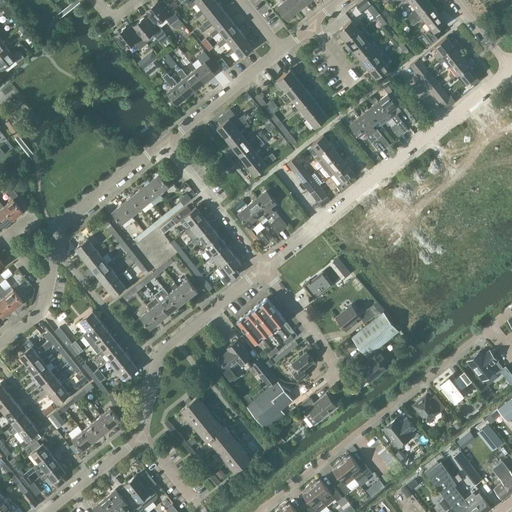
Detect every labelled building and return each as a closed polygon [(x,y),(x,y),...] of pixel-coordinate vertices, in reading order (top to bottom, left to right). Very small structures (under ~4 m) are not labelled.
[(158,1),(147,10),(151,16),(158,24),(166,17),(171,24),(174,28),(182,22),(179,18),(164,0),(163,0),(159,3),(158,1)] [(192,0),(187,4),(190,8),(197,3),(201,8),(211,0),(192,0)] [(201,9),(195,14),(198,18),(205,12),(209,18),(222,8),(215,0),(211,0),(201,8),(201,9)] [(297,11),(289,0),(282,0),(284,1),(277,7),(286,19),(297,11)] [(289,0),(297,11),(307,3),(304,0),(289,0)] [(368,0),(363,0),(356,5),(362,12),(372,4),(368,0)] [(407,17),(410,21),(432,4),(428,0),(417,0),(412,4),(416,9),(407,17)] [(423,18),(427,23),(439,13),(432,4),(410,21),(414,26),(423,18)] [(369,9),(375,16),(379,13),(373,6),(369,9)] [(209,18),(202,24),(203,24),(205,27),(209,25),(212,22),(217,28),(230,18),(222,8),(209,18)] [(375,16),(383,26),(387,23),(379,13),(375,16)] [(439,13),(427,23),(431,28),(421,35),(428,44),(438,37),(434,33),(447,23),(439,13)] [(145,17),(134,26),(145,40),(153,34),(158,40),(161,43),(169,37),(166,34),(165,32),(163,29),(158,24),(151,16),(147,19),(145,17)] [(217,28),(210,33),(213,37),(220,32),(224,37),(237,27),(230,18),(217,28)] [(352,20),(338,31),(346,41),(359,30),(363,27),(364,26),(360,21),(355,25),(352,20)] [(383,26),(390,35),(394,32),(387,23),(383,26)] [(126,26),(115,35),(126,49),(134,42),(140,49),(147,43),(145,40),(134,26),(133,25),(128,28),(126,26)] [(224,37),(217,43),(220,47),(227,41),(232,47),(245,37),(237,27),(224,37)] [(359,30),(346,41),(354,50),(367,40),(371,36),(363,27),(359,30)] [(390,35),(398,45),(402,42),(394,32),(390,35)] [(232,47),(225,52),(228,56),(235,51),(240,58),(253,47),(254,46),(254,44),(252,41),(250,41),(248,38),(246,38),(245,37),(232,47)] [(435,46),(443,56),(459,43),(456,39),(451,43),(447,37),(435,46)] [(2,40),(0,41),(0,55),(9,49),(2,40)] [(353,51),(353,53),(356,57),(358,57),(358,56),(361,60),(378,46),(374,42),(371,44),(367,40),(354,50),(353,51)] [(398,45),(406,54),(409,51),(402,42),(398,45)] [(462,47),(459,43),(443,56),(450,66),(462,56),(457,51),(462,47)] [(146,44),(141,48),(145,52),(150,48),(146,44)] [(378,46),(361,60),(364,63),(363,63),(363,66),(366,70),(368,70),(369,69),(382,59),(381,58),(378,54),(382,51),(378,46)] [(0,71),(5,67),(15,60),(17,63),(24,57),(17,48),(12,53),(9,49),(0,55),(0,71)] [(168,63),(173,59),(169,54),(164,58),(168,63)] [(196,57),(202,64),(196,69),(206,81),(214,75),(205,62),(206,61),(200,54),(196,57)] [(382,59),(369,69),(377,79),(390,68),(386,63),(390,59),(387,55),(382,59)] [(467,62),(462,56),(450,66),(458,75),(474,63),(471,59),(467,62)] [(218,61),(221,65),(225,70),(229,67),(225,62),(222,58),(218,61)] [(410,66),(418,76),(427,68),(419,59),(410,66)] [(192,71),(186,76),(196,89),(206,81),(196,69),(190,61),(186,64),(192,71)] [(474,63),(458,75),(465,85),(470,81),(474,85),(480,80),(477,76),(477,75),(479,73),(476,69),(474,71),(473,70),(477,66),(474,63)] [(418,76),(426,86),(435,78),(427,68),(418,76)] [(183,79),(177,84),(187,96),(196,89),(186,76),(181,69),(177,72),(183,79)] [(290,69),(277,79),(284,89),(298,78),(290,69)] [(176,105),(187,96),(177,84),(171,77),(167,80),(173,86),(166,92),(176,105)] [(298,78),(284,89),(292,98),(305,88),(298,78)] [(426,86),(433,95),(442,88),(435,78),(426,86)] [(305,88),(292,98),(300,108),(313,97),(305,88)] [(450,97),(442,88),(433,95),(445,110),(456,102),(452,96),(450,97)] [(378,101),(391,118),(395,115),(392,110),(398,105),(388,93),(378,101)] [(255,97),(263,107),(266,104),(259,94),(255,97)] [(313,97),(300,108),(307,117),(320,107),(313,97)] [(266,102),(272,110),(278,106),(271,98),(266,102)] [(391,118),(378,101),(369,109),(378,121),(384,116),(388,121),(391,118)] [(274,113),(266,104),(263,107),(270,116),(274,113)] [(320,107),(307,117),(315,127),(328,117),(320,107)] [(221,123),(217,127),(225,137),(246,120),(243,116),(242,116),(238,119),(230,109),(218,119),(221,123)] [(378,121),(369,109),(359,117),(373,133),(376,130),(373,125),(378,121)] [(282,123),(274,113),(270,116),(278,126),(282,123)] [(377,139),(373,133),(359,117),(350,124),(359,136),(365,131),(369,136),(367,137),(380,153),(385,148),(377,139)] [(267,129),(274,126),(271,118),(264,122),(267,129)] [(246,120),(225,137),(232,146),(244,136),(240,131),(249,124),(248,123),(246,120)] [(404,133),(409,129),(401,120),(396,124),(404,133)] [(289,132),(282,123),(278,126),(285,135),(289,132)] [(396,124),(392,127),(399,137),(404,133),(396,124)] [(483,130),(469,141),(475,150),(490,138),(483,130)] [(297,142),(289,132),(285,135),(293,145),(297,142)] [(244,136),(232,146),(240,155),(261,138),(257,134),(248,141),(244,136)] [(312,145),(319,154),(336,141),(333,137),(329,141),(324,135),(312,145)] [(385,148),(390,145),(382,135),(377,139),(385,148)] [(261,138),(240,155),(242,159),(241,160),(241,162),(244,166),(246,166),(247,165),(259,155),(255,150),(264,143),(261,138)] [(490,138),(475,150),(482,158),(496,146),(490,138)] [(339,145),(336,141),(319,154),(315,158),(318,162),(323,159),(327,164),(339,154),(335,148),(339,145)] [(496,146),(482,158),(488,166),(503,154),(496,146)] [(259,155),(247,165),(255,175),(276,158),(272,153),(263,160),(259,155)] [(455,167),(444,153),(435,160),(447,174),(455,167)] [(344,160),(339,154),(327,164),(335,173),(351,160),(348,157),(344,160)] [(503,154),(488,166),(494,174),(509,162),(503,154)] [(288,164),(295,173),(304,166),(296,157),(288,164)] [(351,160),(335,173),(342,182),(337,186),(341,192),(352,183),(348,178),(355,173),(350,167),(354,164),(351,160)] [(435,160),(427,166),(439,180),(447,174),(435,160)] [(511,165),(509,162),(494,174),(501,182),(511,172),(511,165)] [(312,176),(304,166),(295,173),(303,183),(312,176)] [(439,180),(427,166),(419,173),(431,187),(439,180)] [(511,172),(501,182),(507,190),(511,185),(511,172)] [(163,177),(160,173),(150,181),(160,193),(169,186),(168,183),(170,182),(165,175),(163,177)] [(419,173),(411,179),(423,193),(431,187),(419,173)] [(303,183),(310,192),(319,185),(312,176),(303,183)] [(277,182),(274,178),(267,183),(271,187),(277,182)] [(415,199),(423,193),(411,179),(403,186),(415,199)] [(150,181),(141,189),(150,201),(160,193),(150,181)] [(327,195),(319,185),(310,192),(318,202),(327,195)] [(403,186),(395,193),(406,207),(415,199),(403,186)] [(13,199),(3,206),(13,219),(23,211),(15,201),(20,197),(12,188),(7,192),(13,199)] [(150,201),(141,189),(131,196),(141,208),(150,201)] [(267,190),(258,198),(283,230),(289,226),(276,210),(274,212),(271,208),(277,203),(267,190)] [(131,196),(122,204),(131,216),(141,208),(131,196)] [(267,218),(270,215),(275,221),(271,224),(279,234),(283,230),(258,198),(248,206),(260,221),(266,217),(267,218)] [(0,221),(4,226),(13,219),(3,206),(0,202),(0,201),(0,221)] [(181,201),(172,208),(175,212),(184,204),(181,201)] [(122,223),(131,216),(122,204),(112,211),(122,223)] [(187,220),(192,226),(204,217),(196,207),(192,210),(188,206),(172,218),(177,223),(180,221),(183,224),(187,220)] [(255,226),(260,221),(248,206),(238,214),(251,230),(255,227),(255,226)] [(165,220),(175,212),(172,208),(162,216),(165,220)] [(500,223),(489,209),(480,217),(492,230),(500,223)] [(162,216),(152,223),(156,227),(165,220),(162,216)] [(211,226),(204,217),(192,226),(199,236),(211,226)] [(492,230),(480,217),(472,223),(484,237),(492,230)] [(94,240),(103,235),(97,227),(103,223),(101,219),(86,228),(94,240)] [(175,240),(168,231),(174,226),(170,220),(159,228),(171,243),(175,240)] [(350,233),(349,234),(357,244),(374,230),(366,220),(358,227),(354,222),(346,228),(350,233)] [(104,225),(112,234),(116,231),(108,221),(104,225)] [(146,235),(156,227),(152,223),(143,231),(146,235)] [(484,237),(472,223),(464,229),(476,243),(484,237)] [(199,236),(207,245),(219,235),(211,226),(199,236)] [(468,250),(476,243),(464,229),(456,236),(468,250)] [(374,230),(357,244),(365,253),(369,259),(378,252),(374,246),(381,240),(374,231),(374,230)] [(124,241),(116,231),(112,234),(120,244),(124,241)] [(143,231),(133,238),(137,242),(146,235),(143,231)] [(256,236),(265,246),(270,241),(261,231),(256,236)] [(207,245),(214,254),(226,244),(219,235),(207,245)] [(448,242),(460,256),(468,250),(456,236),(448,242)] [(76,248),(84,259),(96,249),(88,238),(76,248)] [(182,249),(175,240),(171,243),(178,252),(182,249)] [(120,244),(127,254),(131,251),(124,241),(120,244)] [(440,249),(451,263),(460,256),(448,242),(440,249)] [(214,254),(221,263),(233,253),(226,244),(214,254)] [(84,259),(91,267),(103,258),(96,249),(84,259)] [(189,258),(182,249),(178,252),(186,261),(189,258)] [(139,260),(131,251),(127,254),(135,263),(139,260)] [(233,253),(221,263),(217,267),(224,276),(221,278),(225,284),(239,272),(236,267),(241,263),(233,253)] [(91,267),(98,276),(111,267),(115,263),(112,260),(107,263),(103,258),(91,267)] [(165,269),(174,262),(171,258),(162,265),(165,269)] [(197,267),(189,258),(186,261),(193,271),(197,267)] [(385,260),(376,267),(380,272),(388,282),(404,269),(396,259),(389,265),(385,260)] [(135,263),(144,275),(148,272),(139,260),(135,263)] [(155,277),(165,269),(162,265),(152,273),(155,277)] [(105,285),(118,276),(111,267),(98,276),(105,285)] [(122,270),(129,277),(132,274),(126,267),(122,270)] [(204,277),(197,267),(193,271),(200,280),(204,277)] [(346,268),(341,272),(345,277),(351,273),(346,268)] [(388,282),(396,292),(400,297),(409,290),(404,285),(412,279),(404,269),(388,282)] [(123,272),(118,276),(105,285),(114,296),(125,287),(127,289),(133,284),(123,272)] [(302,286),(313,300),(332,285),(323,272),(311,282),(309,280),(302,286)] [(143,280),(146,284),(155,277),(152,273),(143,280)] [(212,287),(204,277),(200,280),(208,290),(212,287)] [(188,279),(179,286),(188,298),(198,291),(188,279)] [(136,292),(146,284),(143,280),(133,288),(136,292)] [(174,290),(169,294),(179,306),(188,298),(179,286),(178,287),(175,282),(170,286),(174,290)] [(133,288),(124,296),(127,300),(136,292),(133,288)] [(13,289),(7,294),(4,289),(0,292),(3,297),(4,297),(13,309),(23,301),(13,289)] [(179,306),(169,294),(160,301),(169,314),(179,306)] [(0,311),(4,317),(13,309),(4,297),(3,297),(0,299),(0,311)] [(267,297),(252,310),(270,332),(285,319),(267,297)] [(415,312),(420,307),(409,297),(401,305),(408,312),(411,309),(415,312)] [(160,301),(150,309),(160,321),(169,314),(160,301)] [(365,323),(374,316),(368,309),(359,316),(351,306),(337,318),(346,330),(361,319),(365,323)] [(150,329),(160,321),(150,309),(141,317),(150,329)] [(81,320),(88,330),(101,320),(93,310),(81,320)] [(255,344),(270,332),(252,310),(237,322),(255,344)] [(399,331),(384,312),(352,337),(368,357),(399,331)] [(108,329),(101,320),(88,330),(89,330),(82,335),(90,344),(108,329)] [(68,347),(71,344),(73,343),(60,327),(55,331),(68,347)] [(103,349),(116,339),(108,329),(90,344),(97,354),(99,352),(103,349)] [(52,344),(54,343),(58,340),(50,331),(45,335),(49,340),(52,344)] [(25,351),(20,355),(28,364),(39,355),(52,344),(49,340),(36,350),(32,346),(34,345),(29,339),(21,346),(25,351)] [(123,348),(116,339),(103,349),(99,352),(102,356),(106,353),(111,358),(123,348)] [(65,350),(58,340),(54,343),(62,353),(65,350)] [(241,364),(250,357),(237,340),(228,347),(230,350),(219,359),(225,366),(220,370),(230,383),(240,376),(232,366),(239,361),(241,364)] [(79,353),(71,344),(68,347),(75,356),(79,353)] [(84,346),(78,350),(84,358),(90,354),(84,346)] [(118,368),(131,358),(123,348),(111,358),(118,368)] [(62,353),(69,362),(73,359),(65,350),(62,353)] [(386,359),(379,350),(369,358),(371,361),(360,371),(369,382),(386,369),(381,363),(386,359)] [(480,352),(469,361),(477,372),(476,373),(476,375),(479,378),(481,379),(482,378),(483,380),(494,371),(496,374),(504,368),(497,360),(490,351),(485,355),(486,356),(484,358),(480,352)] [(86,362),(79,353),(75,356),(82,365),(86,362)] [(304,370),(314,362),(307,353),(292,364),(297,371),(292,374),(298,382),(308,375),(304,370)] [(28,364),(35,374),(47,365),(51,361),(48,357),(44,360),(39,355),(28,364)] [(138,367),(131,358),(118,368),(114,371),(117,376),(122,372),(126,377),(138,367)] [(80,369),(73,359),(69,362),(77,371),(80,369)] [(251,365),(261,378),(262,377),(267,384),(270,386),(276,381),(259,359),(251,365)] [(270,359),(266,362),(269,367),(274,363),(270,359)] [(104,361),(93,369),(99,376),(110,368),(104,361)] [(82,365),(90,375),(94,372),(86,362),(82,365)] [(448,366),(455,372),(459,368),(451,362),(448,366)] [(35,374),(43,383),(54,374),(59,371),(55,366),(51,370),(47,365),(35,374)] [(101,382),(94,372),(90,375),(98,384),(101,382)] [(43,383),(50,393),(62,383),(54,374),(43,383)] [(90,381),(85,375),(67,389),(72,395),(90,381)] [(450,376),(440,384),(444,388),(442,390),(449,399),(451,398),(455,403),(465,395),(461,390),(468,384),(461,375),(453,381),(450,376)] [(277,381),(246,406),(266,430),(286,415),(281,409),(292,400),(288,395),(291,391),(281,385),(277,381)] [(98,384),(105,394),(109,391),(101,382),(98,384)] [(0,383),(0,398),(8,392),(1,383),(0,383)] [(70,393),(62,383),(50,393),(58,402),(70,393)] [(91,384),(82,391),(85,394),(94,387),(91,384)] [(487,389),(482,393),(486,398),(491,394),(487,389)] [(82,391),(73,398),(75,402),(85,394),(82,391)] [(121,400),(114,391),(108,396),(115,405),(121,400)] [(0,398),(0,406),(4,411),(16,401),(8,392),(0,398)] [(298,406),(306,417),(313,425),(336,406),(326,393),(314,403),(310,397),(298,406)] [(204,399),(199,394),(181,409),(190,419),(206,407),(201,401),(204,399)] [(426,394),(413,405),(423,418),(422,418),(424,421),(425,420),(427,422),(429,423),(431,422),(434,420),(435,418),(434,416),(443,409),(445,407),(436,395),(430,399),(426,394)] [(511,397),(508,400),(499,407),(508,420),(511,417),(511,397)] [(75,402),(73,398),(63,405),(66,409),(75,402)] [(4,411),(11,421),(24,411),(16,401),(4,411)] [(54,408),(51,405),(42,411),(45,415),(54,408)] [(60,414),(62,412),(66,409),(63,405),(51,415),(57,422),(62,418),(60,414)] [(101,415),(111,427),(120,420),(111,407),(101,415)] [(210,412),(206,407),(190,419),(207,441),(209,439),(223,428),(218,422),(220,420),(212,410),(210,412)] [(19,430),(31,420),(24,411),(11,421),(16,426),(11,430),(14,434),(19,430)] [(101,435),(111,427),(101,415),(92,422),(101,435)] [(402,422),(399,421),(397,418),(384,428),(390,436),(389,439),(390,439),(392,442),(395,442),(399,447),(411,437),(409,433),(415,428),(407,418),(402,422)] [(39,430),(31,420),(19,430),(25,438),(20,442),(25,449),(37,440),(33,435),(39,430)] [(92,442),(101,435),(92,422),(82,430),(92,442)] [(498,437),(488,425),(479,432),(489,444),(498,437)] [(229,432),(225,426),(223,428),(209,439),(226,460),(242,447),(237,442),(240,440),(232,430),(229,432)] [(82,450),(92,442),(82,430),(73,437),(82,450)] [(458,441),(462,447),(474,437),(470,432),(458,441)] [(279,435),(273,440),(278,446),(284,441),(279,435)] [(192,436),(188,440),(191,445),(196,441),(192,436)] [(41,445),(37,440),(25,449),(29,454),(32,452),(39,461),(51,452),(44,442),(41,445)] [(0,445),(7,455),(11,452),(3,443),(0,445)] [(246,453),(242,447),(226,460),(234,471),(253,456),(249,451),(246,453)] [(54,455),(51,452),(39,461),(34,466),(36,469),(38,469),(43,466),(47,471),(59,461),(58,461),(60,460),(60,458),(57,455),(55,454),(54,455)] [(343,458),(340,460),(354,478),(358,482),(366,475),(367,477),(373,473),(365,463),(360,467),(351,455),(348,457),(346,457),(345,457),(343,458)] [(468,459),(460,465),(464,470),(471,464),(468,459)] [(346,484),(354,478),(340,460),(338,462),(337,464),(336,465),(336,467),(333,469),(343,481),(338,485),(346,494),(351,490),(346,484)] [(438,460),(425,470),(440,490),(456,511),(474,511),(465,499),(455,485),(458,483),(441,461),(439,462),(438,460)] [(62,465),(59,461),(47,471),(42,475),(45,479),(50,475),(59,486),(66,480),(62,474),(66,471),(66,470),(67,469),(67,467),(65,464),(63,464),(62,465)] [(13,472),(5,462),(2,465),(10,475),(13,472)] [(25,473),(17,463),(14,466),(21,475),(25,473)] [(503,500),(511,492),(511,472),(505,463),(494,471),(503,482),(495,489),(503,500)] [(471,464),(464,470),(475,484),(482,479),(471,464)] [(221,469),(216,473),(221,478),(225,474),(221,469)] [(21,481),(13,472),(10,475),(17,484),(21,481)] [(21,475),(29,485),(32,482),(25,473),(21,475)] [(147,488),(137,475),(125,484),(139,502),(139,501),(142,505),(138,509),(140,511),(148,511),(146,508),(149,506),(156,499),(157,496),(157,494),(154,490),(153,489),(151,488),(150,487),(148,488),(147,488)] [(313,482),(310,484),(327,506),(336,499),(337,501),(343,497),(335,487),(330,491),(320,479),(318,481),(316,481),(315,481),(313,482)] [(380,479),(367,490),(372,496),(384,485),(380,479)] [(34,480),(32,482),(29,485),(36,494),(42,490),(34,480)] [(17,484),(25,493),(28,491),(21,481),(17,484)] [(308,509),(310,511),(319,511),(327,506),(310,484),(307,486),(306,488),(306,489),(305,491),(303,493),(312,505),(308,509)] [(363,499),(368,496),(364,488),(359,491),(363,499)] [(117,489),(105,499),(115,511),(132,511),(128,506),(129,505),(117,489)] [(28,491),(25,493),(23,495),(34,507),(38,503),(28,491)] [(473,493),(465,499),(474,511),(484,511),(491,507),(482,496),(480,492),(476,495),(475,493),(473,493)] [(0,497),(0,511),(1,511),(11,505),(3,495),(0,497)] [(439,502),(446,510),(451,506),(444,498),(439,502)] [(115,511),(105,499),(93,508),(96,511),(115,511)] [(283,506),(280,508),(283,511),(305,511),(304,511),(303,511),(297,511),(290,503),(288,505),(286,505),(284,505),(283,506)]
